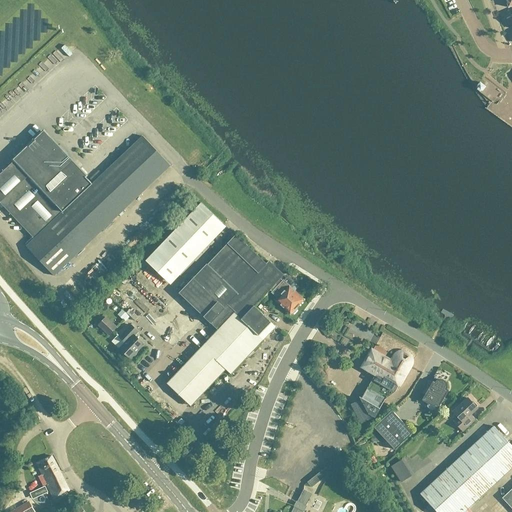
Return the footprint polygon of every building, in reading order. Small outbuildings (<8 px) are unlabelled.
[(26,20),(31,27),(38,22),(33,15),(26,20)] [(476,87),(477,90),(479,92),(482,91),(485,87),(480,83),(476,87)] [(78,120),(87,124),(91,114),(94,116),(100,101),(82,93),(70,122),(65,119),(60,132),(71,136),(78,120)] [(26,247),(54,277),(170,166),(142,137),(92,185),(43,134),(0,174),(0,204),(34,240),(26,247)] [(144,231),(162,207),(167,207),(171,203),(170,195),(158,195),(145,213),(145,216),(140,216),(140,220),(134,221),(134,226),(129,226),(129,233),(125,233),(121,237),(134,237),(134,231),(144,231)] [(166,281),(221,223),(201,203),(145,262),(166,281)] [(231,375),(265,339),(276,328),(254,307),(270,290),(280,279),(283,276),(269,262),(266,265),(236,236),(207,266),(206,266),(179,294),(217,330),(166,384),(190,407),(207,389),(208,389),(226,371),(231,375)] [(280,279),(270,290),(273,293),(272,293),(278,299),(276,301),(290,315),(291,313),(292,314),(294,312),(296,310),(295,309),(303,301),(289,287),(283,282),(280,279)] [(67,292),(63,295),(68,304),(73,301),(67,292)] [(116,328),(105,318),(98,326),(109,336),(116,328)] [(131,326),(119,338),(125,344),(119,350),(130,360),(144,345),(134,336),(138,332),(131,326)] [(116,338),(110,344),(117,352),(123,345),(116,338)] [(368,415),(375,418),(384,401),(385,400),(395,392),(396,390),(410,367),(409,366),(410,364),(410,362),(410,360),(409,358),(407,358),(402,354),(400,354),(398,355),(396,356),(395,358),(394,358),(391,363),(372,352),(361,370),(374,377),(366,390),(361,400),(368,415)] [(436,409),(437,410),(448,391),(446,390),(447,388),(447,386),(446,384),(444,382),(443,382),(441,381),(438,381),(436,382),(435,384),(433,382),(430,388),(427,386),(422,394),(425,395),(422,401),(428,404),(427,406),(427,408),(429,410),(430,410),(433,411),(435,410),(436,409)] [(347,393),(354,406),(358,403),(351,390),(347,393)] [(472,403),(468,399),(460,407),(458,404),(451,411),(458,418),(453,423),(462,432),(472,422),(468,417),(477,409),(476,408),(477,406),(474,403),(472,403)] [(391,411),(373,428),(394,450),(412,433),(391,411)] [(463,511),(511,467),(511,446),(494,427),(420,495),(421,496),(418,498),(421,501),(424,499),(428,504),(424,508),(428,511),(463,511)] [(54,499),(69,491),(51,457),(36,464),(42,475),(38,477),(43,487),(46,485),(54,499)] [(402,461),(392,467),(401,483),(411,476),(402,461)] [(337,468),(333,462),(307,482),(312,488),(337,468)] [(45,487),(30,493),(32,500),(47,493),(45,487)] [(511,510),(511,489),(502,499),(511,510)] [(307,492),(303,490),(297,501),(297,503),(301,505),(307,492)] [(36,511),(30,500),(8,511),(36,511)]
